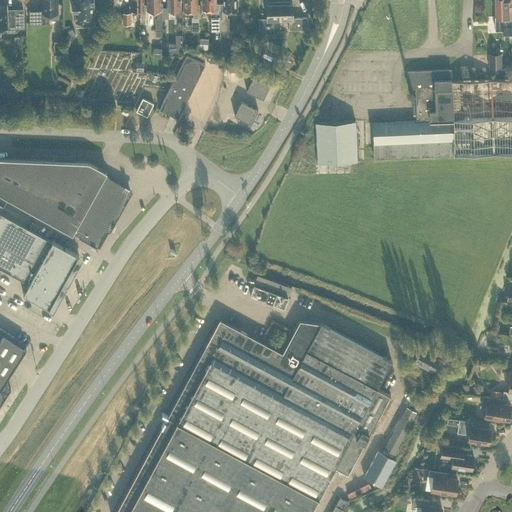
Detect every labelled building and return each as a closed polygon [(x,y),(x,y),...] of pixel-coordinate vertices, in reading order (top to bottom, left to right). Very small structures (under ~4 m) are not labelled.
[(48,18),(58,18),(57,3),(56,4),(55,0),(43,0),(43,8),(42,8),(42,11),(29,11),(29,23),(48,23),(48,18)] [(74,0),(75,3),(72,3),(72,8),(72,10),(75,10),(76,24),(94,24),(93,0),(74,0)] [(143,4),(143,0),(130,0),(130,9),(140,9),(140,17),(140,24),(145,23),(145,10),(145,4),(143,4)] [(155,20),(155,21),(155,30),(161,30),(161,17),(162,17),(162,10),(160,10),(160,8),(159,0),(147,0),(147,4),(145,4),(145,10),(156,10),(156,18),(155,20)] [(162,10),(162,17),(168,17),(168,10),(176,10),(176,21),(182,21),(182,10),(180,10),(180,0),(167,0),(167,8),(162,8),(162,10)] [(196,4),(196,0),(183,0),(184,8),(184,11),(193,11),(193,17),(191,17),(191,31),(198,31),(198,17),(198,10),(196,10),(196,4)] [(210,17),(211,17),(211,30),(219,30),(219,3),(215,3),(214,0),(202,0),(202,9),(210,8),(210,17)] [(219,3),(219,30),(229,30),(229,18),(226,18),(226,10),(237,10),(236,0),(223,0),(223,3),(219,3)] [(494,0),(495,8),(495,17),(502,17),(503,30),(503,39),(509,39),(509,37),(511,36),(511,22),(510,16),(511,16),(511,8),(510,0),(494,0)] [(270,19),(279,18),(279,8),(279,1),(271,2),(271,3),(266,4),(267,18),(258,18),(258,30),(265,30),(265,25),(271,24),(270,19)] [(279,8),(279,18),(288,18),(289,29),(308,29),(307,17),(293,17),(292,8),(292,3),(287,3),(287,1),(279,1),(279,8)] [(6,10),(6,4),(0,3),(0,31),(15,31),(15,26),(23,26),(23,9),(6,10)] [(267,40),(264,47),(277,53),(280,46),(267,40)] [(261,57),(270,61),(273,53),(265,49),(261,57)] [(488,53),(489,68),(501,67),(501,53),(488,53)] [(185,55),(159,109),(178,118),(204,64),(185,55)] [(287,69),(291,61),(283,57),(279,65),(287,69)] [(511,78),(451,80),(450,69),(407,71),(408,87),(416,87),(417,121),(372,123),(374,158),(511,152),(511,78)] [(150,72),(147,78),(155,81),(157,75),(150,72)] [(247,90),(263,98),(271,81),(255,73),(247,90)] [(153,103),(142,98),(136,111),(146,116),(153,103)] [(251,123),(258,109),(241,101),(234,115),(251,123)] [(127,115),(130,110),(123,107),(121,112),(127,115)] [(317,162),(357,161),(356,121),(315,123),(317,162)] [(0,193),(72,234),(73,232),(99,247),(130,191),(104,177),(106,172),(88,162),(0,158),(0,193)] [(0,267),(29,284),(23,294),(49,309),(78,255),(52,241),(52,242),(0,213),(0,267)] [(249,295),(255,297),(284,308),(288,297),(292,287),(257,275),(253,284),(252,288),(249,295)] [(164,422),(116,511),(309,511),(334,466),(339,469),(344,471),(347,473),(369,434),(390,394),(376,387),(391,360),(320,322),(320,324),(299,321),(288,342),(282,353),(277,350),(266,344),(227,323),(219,319),(168,415),(163,413),(162,414),(164,422)] [(0,405),(11,389),(3,384),(26,349),(3,334),(0,337),(0,405)] [(414,360),(432,369),(438,358),(444,361),(448,354),(437,348),(434,355),(420,348),(414,360)] [(502,398),(511,399),(511,375),(510,375),(508,391),(503,390),(502,398)] [(502,391),(491,390),(490,396),(501,398),(502,391)] [(484,417),(508,421),(511,406),(499,404),(500,398),(490,396),(482,395),(481,402),(486,403),(484,417)] [(406,406),(382,450),(392,456),(416,411),(406,406)] [(468,441),(488,444),(490,430),(473,427),(474,421),(459,419),(457,432),(469,434),(468,441)] [(464,447),(456,446),(442,444),(441,455),(452,457),(451,466),(471,469),(473,456),(463,454),(464,447)] [(363,476),(379,485),(382,486),(396,460),(377,450),(363,476)] [(429,469),(428,475),(433,476),(431,491),(455,494),(457,479),(446,478),(447,472),(429,469)] [(372,483),(368,485),(364,486),(350,492),(351,496),(374,487),(372,483)] [(413,497),(412,505),(421,507),(420,511),(441,511),(442,508),(428,506),(429,499),(413,497)] [(340,498),(332,511),(339,511),(346,501),(340,498)]
